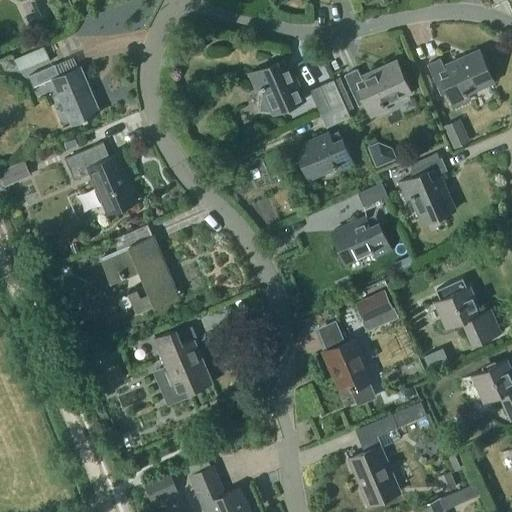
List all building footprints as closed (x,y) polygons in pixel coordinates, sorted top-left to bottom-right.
[(493,80),(479,49),(445,64),(446,65),(444,66),(440,56),(427,62),(441,94),(447,91),(453,104),(469,97),(467,91),(493,80)] [(305,98),(290,64),(281,68),(277,59),(249,72),(257,88),(262,86),(274,112),(305,98)] [(410,90),(396,59),(363,74),(364,76),(362,77),(357,67),(344,73),(358,104),(365,101),(370,115),(387,107),(384,102),(410,90)] [(59,74),(55,63),(29,74),(34,86),(52,77),(72,123),(100,111),(80,65),(59,74)] [(320,112),(330,107),(344,101),(333,78),(310,88),(320,112)] [(344,101),(330,107),(320,112),(326,125),(350,115),(344,101)] [(470,140),(460,118),(444,125),(454,148),(470,140)] [(295,146),(309,177),(335,165),(337,171),(354,164),(341,136),(332,140),(328,131),(295,146)] [(95,144),(65,157),(74,179),(91,172),(106,208),(109,206),(111,211),(121,206),(137,199),(129,181),(126,182),(119,166),(121,165),(116,154),(110,157),(102,160),(95,144)] [(441,156),(410,170),(412,176),(399,181),(406,198),(412,195),(423,222),(454,208),(440,174),(438,175),(437,173),(447,169),(441,156)] [(0,169),(0,172),(5,185),(31,174),(25,159),(0,169)] [(357,191),(363,205),(387,194),(381,181),(357,191)] [(332,230),(345,261),(371,250),(374,255),(390,248),(378,220),(369,224),(365,215),(332,230)] [(119,249),(101,256),(111,279),(139,267),(146,283),(129,290),(138,311),(178,293),(153,234),(119,249)] [(436,289),(440,297),(433,300),(446,328),(462,320),(473,343),(501,331),(491,306),(482,310),(470,284),(466,285),(463,277),(436,289)] [(355,302),(364,321),(394,307),(386,288),(355,302)] [(176,327),(154,336),(166,364),(170,363),(182,390),(187,387),(190,394),(201,390),(200,387),(212,382),(188,326),(177,331),(176,327)] [(350,387),(357,404),(377,396),(369,379),(373,377),(355,336),(323,350),(334,376),(335,375),(342,390),(350,387)] [(438,349),(424,355),(430,369),(444,363),(438,349)] [(500,394),(510,417),(511,416),(511,367),(507,357),(471,374),(483,401),(500,394)] [(400,398),(405,400),(409,398),(411,394),(409,390),(405,388),(400,390),(399,394),(400,398)] [(385,415),(355,428),(361,441),(377,434),(397,425),(426,413),(421,400),(392,412),(385,415)] [(131,447),(141,441),(134,427),(123,432),(131,447)] [(348,457),(368,503),(400,489),(381,443),(348,457)] [(212,511),(251,511),(240,486),(225,493),(213,464),(190,475),(205,510),(210,508),(212,511)] [(449,468),(437,473),(444,492),(456,487),(449,468)] [(145,483),(152,500),(178,490),(171,473),(145,483)] [(420,505),(423,511),(447,511),(440,496),(420,505)]
